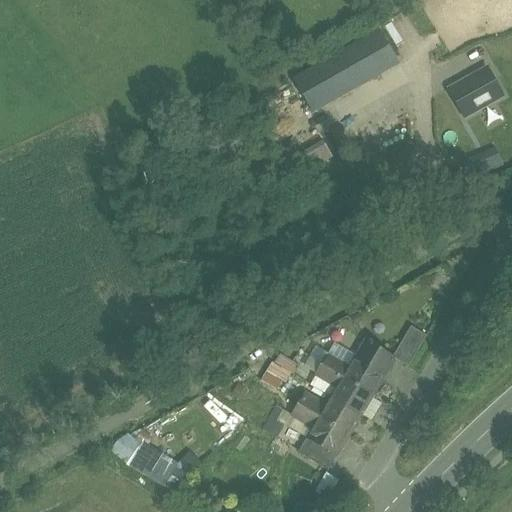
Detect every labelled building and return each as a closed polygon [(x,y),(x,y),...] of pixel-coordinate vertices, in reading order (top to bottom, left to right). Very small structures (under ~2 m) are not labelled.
[(313,113),(356,88),(336,54),(293,79),(313,113)] [(487,68),(448,89),(464,117),(502,96),(487,68)] [(495,148),(460,163),(467,181),(503,166),(495,148)] [(428,335),(413,326),(395,357),(396,358),(410,366),(428,335)] [(395,357),(367,341),(357,357),(387,375),(396,358),(395,357)] [(258,381),(277,393),(295,363),(275,352),(258,381)] [(357,357),(352,365),(330,353),(323,365),(374,395),(387,375),(357,357)] [(374,395),(323,365),(316,377),(338,389),(333,397),(363,414),(374,395)] [(363,414),(333,397),(328,405),(307,392),(300,404),(351,434),(363,414)] [(351,434),(300,404),(293,416),(314,429),(310,437),(339,455),(351,434)] [(121,431),(107,454),(168,491),(182,469),(121,431)] [(339,455),(310,437),(300,453),(330,470),(339,455)]
